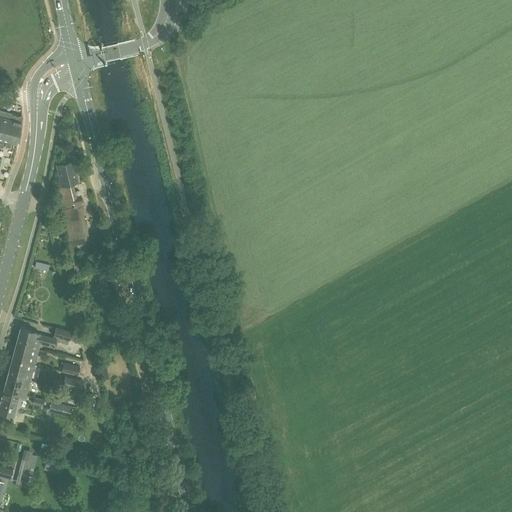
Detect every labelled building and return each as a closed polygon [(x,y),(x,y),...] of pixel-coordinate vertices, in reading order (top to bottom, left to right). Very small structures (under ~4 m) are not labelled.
[(22,116),(0,110),(0,138),(15,143),(21,123),(20,123),(22,116)] [(9,173),(15,154),(6,151),(0,171),(9,173)] [(59,207),(78,202),(81,202),(82,201),(81,196),(77,197),(73,183),(79,182),(73,160),(56,164),(61,186),(54,188),(59,207)] [(69,249),(73,248),(77,247),(76,244),(87,242),(90,241),(89,235),(81,202),(78,202),(59,207),(69,249)] [(88,247),(87,242),(76,244),(77,247),(78,251),(81,250),(81,248),(88,247)] [(46,257),(45,265),(52,266),(53,258),(46,257)] [(16,341),(38,346),(39,343),(52,346),(55,345),(56,338),(41,335),(41,334),(36,333),(36,332),(20,327),(16,341)] [(70,340),(71,331),(55,327),(53,336),(70,340)] [(12,356),(34,362),(38,346),(16,341),(12,356)] [(8,372),(30,378),(34,362),(12,356),(8,372)] [(62,371),(78,374),(80,365),(64,362),(62,371)] [(30,378),(8,372),(4,388),(18,392),(20,388),(27,390),(30,378)] [(64,376),(63,381),(62,386),(81,391),(83,380),(64,376)] [(18,392),(4,388),(0,403),(0,411),(13,415),(18,396),(25,398),(27,390),(20,388),(18,392)] [(32,403),(42,406),(44,399),(34,396),(32,403)] [(79,399),(77,407),(89,410),(91,402),(79,399)] [(49,411),(70,416),(72,407),(51,402),(49,411)] [(18,483),(24,484),(30,460),(24,459),(18,483)] [(0,475),(11,478),(13,469),(0,465),(0,475)]
